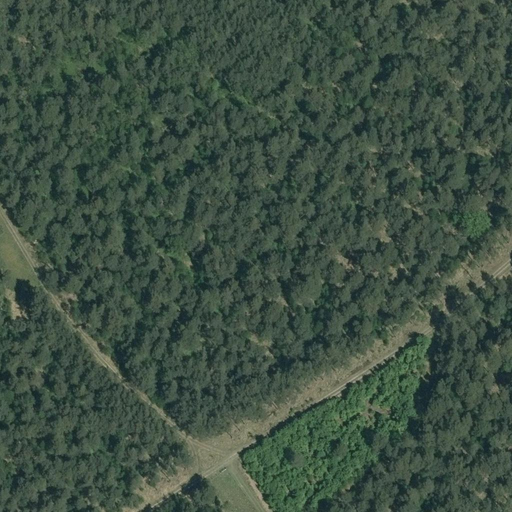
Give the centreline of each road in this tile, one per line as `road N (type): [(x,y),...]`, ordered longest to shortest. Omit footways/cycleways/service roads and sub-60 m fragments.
road 1 (track): [(0,215),(71,328),(139,401),(205,449),(240,451),(192,483),(195,451)]
road 2 (track): [(240,451),(418,338),(511,259)]
